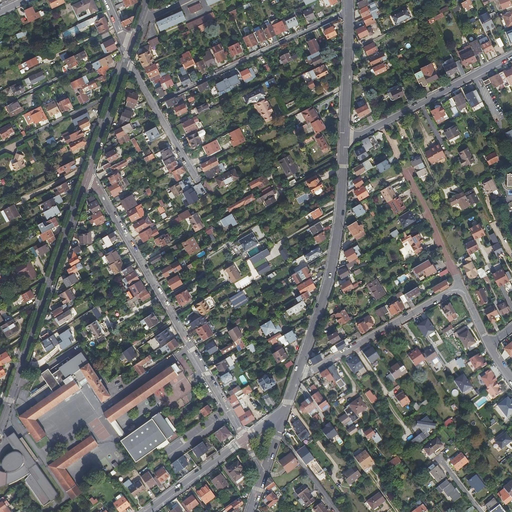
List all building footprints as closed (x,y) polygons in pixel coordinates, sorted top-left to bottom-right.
[(93,0),(83,0),(72,5),(77,14),(89,8),(92,14),(99,11),(95,3),(93,0)] [(120,3),(115,6),(116,8),(124,5),(125,8),(126,7),(138,2),(136,0),(127,0),(124,2),(120,3)] [(367,5),(369,4),(366,0),(358,0),(359,2),(357,3),(360,9),(367,5)] [(470,0),(467,0),(461,3),(464,8),(466,7),(467,10),(471,9),(469,5),(472,3),(472,2),(470,0)] [(510,0),(509,0),(498,0),(502,9),(510,6),(511,5),(510,0)] [(203,9),(200,3),(188,8),(191,14),(203,9)] [(367,5),(367,7),(359,10),(363,17),(375,11),(379,10),(377,6),(374,8),(371,3),(369,4),(367,5)] [(454,12),(462,8),(460,4),(452,8),(454,12)] [(32,7),(24,11),(27,18),(28,21),(25,22),(26,24),(31,22),(45,15),(43,11),(41,12),(41,11),(35,13),(32,7)] [(311,8),(304,11),(308,21),(316,17),(311,8)] [(407,8),(391,16),(396,25),(411,17),(407,8)] [(120,10),(117,11),(121,22),(129,19),(127,15),(123,17),(120,10)] [(182,11),(157,22),(161,31),(186,20),(182,11)] [(363,17),(366,24),(375,19),(378,18),(375,11),(363,17)] [(211,21),(216,18),(213,12),(186,24),(189,30),(198,26),(211,21)] [(486,31),(495,26),(491,18),(489,14),(488,12),(479,17),(486,31)] [(511,25),(511,12),(503,16),(505,19),(506,24),(508,27),(511,25)] [(100,33),(109,29),(106,23),(108,22),(107,20),(105,17),(100,20),(97,15),(89,19),(91,24),(95,22),(100,33)] [(126,25),(132,22),(134,16),(129,19),(121,22),(123,27),(127,25),(126,25)] [(299,24),(295,16),(285,20),(289,29),(299,24)] [(360,38),(369,34),(370,35),(374,33),(371,28),(367,30),(365,27),(376,21),(375,19),(366,24),(364,25),(365,26),(356,30),(360,38)] [(274,43),(278,41),(268,20),(265,21),(268,28),(264,30),(268,39),(272,37),(274,43)] [(286,31),(290,29),(289,29),(285,20),(273,25),(277,34),(286,30),(286,31)] [(79,30),(88,26),(86,21),(76,25),(77,26),(79,30)] [(201,32),(213,26),(211,21),(198,26),(200,30),(201,32)] [(324,30),(328,39),(337,35),(333,26),(331,27),(330,23),(323,26),(324,30)] [(65,38),(79,32),(79,30),(77,26),(63,32),(65,38)] [(254,33),(259,43),(261,42),(267,39),(262,29),(254,33)] [(26,30),(15,34),(17,39),(28,34),(26,30)] [(249,48),(259,43),(254,33),(244,38),(249,48)] [(374,39),(376,42),(388,37),(386,34),(374,39)] [(157,37),(148,41),(150,45),(151,47),(160,43),(157,37)] [(321,50),(315,38),(308,42),(310,47),(309,48),(312,54),(319,51),(321,50)] [(117,48),(112,39),(103,43),(104,43),(108,52),(117,48)] [(481,51),(476,40),(470,43),(476,55),(480,54),(479,52),(481,51)] [(489,41),(482,45),(485,53),(493,50),(489,41)] [(218,62),(226,59),(222,50),(224,49),(221,42),(211,47),(218,62)] [(238,43),(229,47),(233,56),(242,51),(238,43)] [(373,43),(364,48),(368,55),(377,51),(373,43)] [(151,62),(154,61),(149,51),(152,50),(151,47),(150,45),(144,48),(143,51),(142,54),(138,56),(143,66),(151,62)] [(477,60),(469,45),(458,51),(465,66),(477,60)] [(209,67),(216,64),(210,50),(206,52),(205,52),(207,55),(204,57),(209,67)] [(84,51),(74,56),(77,60),(80,58),(87,56),(84,51)] [(324,61),(319,51),(312,54),(307,57),(309,59),(311,58),(315,66),(324,61)] [(379,54),(369,59),(372,66),(386,59),(383,51),(379,53),(379,54)] [(60,55),(62,61),(65,60),(69,58),(66,52),(60,55)] [(185,69),(195,64),(189,52),(182,55),(184,58),(180,59),(185,69)] [(291,57),(289,53),(280,57),(281,59),(283,63),(284,64),(298,57),(297,54),(291,57)] [(70,68),(78,64),(77,60),(74,56),(74,55),(69,58),(65,60),(70,68)] [(113,62),(109,55),(93,64),(96,70),(97,70),(107,65),(113,62)] [(39,63),(36,57),(27,61),(30,67),(39,63)] [(442,63),(444,68),(448,76),(459,71),(455,62),(453,58),(444,62),(442,63)] [(200,72),(206,68),(204,64),(204,63),(202,59),(199,61),(199,62),(196,63),(200,72)] [(462,66),(459,60),(455,62),(459,71),(462,76),(466,74),(461,66),(462,66)] [(386,70),(383,63),(373,68),(373,69),(371,70),(374,75),(376,74),(376,75),(386,70)] [(145,68),(152,82),(152,81),(161,77),(159,74),(157,69),(155,64),(145,68)] [(318,78),(328,73),(325,67),(323,64),(308,72),(312,80),(318,78)] [(428,83),(438,78),(434,70),(431,64),(421,69),(422,70),(414,74),(417,79),(419,84),(421,83),(423,86),(424,86),(425,86),(426,86),(427,86),(427,85),(428,85),(428,84),(428,83)] [(38,65),(32,68),(35,74),(41,72),(38,65)] [(105,74),(107,73),(105,70),(109,68),(107,65),(97,70),(101,76),(105,74)] [(511,66),(503,71),(499,74),(503,83),(505,86),(505,87),(508,93),(511,91),(508,85),(511,83),(511,66)] [(240,73),(245,83),(256,78),(251,68),(248,69),(247,68),(246,67),(245,68),(244,70),(245,71),(240,73)] [(169,69),(159,74),(161,77),(168,74),(171,72),(169,69)] [(38,81),(45,78),(42,72),(36,75),(36,74),(29,77),(31,83),(32,84),(33,83),(35,84),(38,83),(38,81)] [(174,85),(168,74),(161,77),(152,81),(160,98),(167,94),(166,93),(165,93),(164,91),(171,88),(170,87),(174,85)] [(191,83),(187,74),(180,78),(184,86),(191,83)] [(241,83),(236,74),(228,79),(227,78),(223,79),(223,80),(215,84),(220,95),(233,89),(233,87),(241,83)] [(503,83),(499,74),(490,78),(494,87),(500,84),(503,83)] [(86,84),(82,77),(71,83),(75,90),(77,88),(86,84)] [(270,86),(277,83),(274,78),(268,81),(270,86)] [(312,80),(307,83),(309,89),(315,86),(312,80)] [(94,88),(91,81),(89,82),(86,84),(77,88),(81,95),(84,103),(89,100),(85,91),(90,88),(91,89),(94,88)] [(207,82),(198,86),(201,92),(210,88),(207,82)] [(15,95),(25,90),(23,85),(17,88),(15,84),(10,86),(13,92),(15,95)] [(393,100),(404,95),(399,84),(387,90),(391,99),(393,100)] [(0,95),(1,95),(2,98),(13,92),(10,86),(0,91),(0,95)] [(248,103),(264,96),(262,92),(260,93),(258,90),(244,97),(248,103)] [(465,95),(472,109),(483,102),(477,90),(473,92),(473,91),(465,95)] [(138,102),(137,102),(139,96),(138,96),(138,94),(132,92),(131,94),(129,93),(127,101),(126,106),(134,109),(135,106),(136,103),(138,104),(138,102)] [(466,102),(462,93),(452,98),(456,105),(457,107),(466,102)] [(166,101),(169,108),(178,104),(184,101),(181,94),(177,96),(178,98),(175,99),(175,97),(166,101)] [(63,112),(69,109),(73,107),(69,100),(66,101),(64,98),(60,100),(61,101),(58,103),(63,112)] [(264,117),(266,122),(273,119),(271,114),(274,112),(271,106),(270,107),(269,105),(266,98),(255,104),(257,110),(259,109),(261,113),(263,117),(264,117)] [(21,107),(17,100),(6,106),(12,117),(24,111),(22,107),(21,107)] [(60,111),(55,101),(45,106),(50,116),(60,111)] [(209,110),(206,103),(197,108),(200,114),(209,110)] [(188,111),(184,104),(175,109),(178,116),(188,111)] [(366,105),(356,110),(360,117),(370,112),(366,105)] [(45,120),(48,119),(41,106),(32,111),(34,114),(31,116),(32,116),(28,118),(30,122),(34,121),(35,124),(44,119),(45,120)] [(312,106),(302,112),(306,119),(308,123),(318,118),(319,117),(313,106),(312,106)] [(436,107),(436,109),(431,111),(435,120),(436,120),(438,123),(445,119),(443,116),(445,115),(443,111),(443,110),(443,109),(441,108),(441,107),(440,106),(438,106),(436,107)] [(119,123),(125,125),(128,124),(131,115),(133,116),(134,113),(125,110),(124,113),(123,112),(119,123)] [(182,123),(187,133),(192,130),(193,134),(197,132),(200,131),(199,130),(204,128),(200,121),(199,122),(196,116),(192,118),(182,123)] [(90,125),(87,118),(78,122),(76,123),(77,125),(79,124),(82,129),(90,125)] [(325,128),(321,120),(319,121),(318,120),(311,124),(317,133),(319,132),(325,128)] [(115,131),(118,138),(127,133),(133,130),(130,123),(128,124),(125,125),(122,127),(115,131)] [(0,129),(0,133),(2,139),(10,135),(15,133),(10,124),(6,127),(5,127),(0,129)] [(306,124),(292,131),(294,135),(299,132),(299,130),(307,126),(306,124)] [(460,134),(455,125),(444,131),(449,140),(460,134)] [(161,136),(156,127),(146,132),(150,142),(161,136)] [(229,143),(232,148),(245,141),(238,128),(227,134),(231,143),(229,143)] [(64,138),(67,144),(72,141),(73,143),(75,142),(83,137),(83,136),(84,135),(81,129),(70,135),(65,137),(64,138)] [(194,148),(202,143),(202,142),(207,140),(208,138),(207,135),(205,135),(199,137),(197,132),(193,134),(188,136),(194,148)] [(323,134),(321,135),(319,132),(317,133),(314,135),(315,136),(323,152),(329,149),(328,149),(330,148),(323,134)] [(130,140),(127,133),(118,138),(122,145),(130,140)] [(308,146),(315,142),(312,138),(311,136),(305,140),(308,146)] [(53,137),(46,140),(49,145),(56,142),(53,137)] [(87,144),(84,138),(75,142),(73,143),(70,144),(73,151),(87,144)] [(142,151),(134,138),(131,139),(139,152),(142,151)] [(220,149),(216,140),(204,146),(208,154),(213,151),(214,152),(220,149)] [(360,160),(368,156),(366,152),(379,145),(376,140),(355,152),(360,160)] [(439,145),(439,143),(434,146),(435,147),(430,150),(425,153),(430,164),(436,161),(436,162),(446,157),(439,145)] [(171,153),(172,153),(173,151),(172,149),(170,149),(170,148),(169,149),(167,150),(166,148),(161,151),(164,157),(171,153)] [(475,161),(468,148),(459,153),(463,160),(460,161),(463,166),(465,165),(466,166),(475,161)] [(115,149),(106,154),(110,162),(119,157),(115,149)] [(146,162),(155,157),(153,154),(152,154),(149,149),(144,152),(146,157),(144,158),(146,162)] [(489,165),(499,160),(495,152),(487,156),(485,153),(482,154),(485,159),(486,159),(489,165)] [(22,159),(24,156),(16,153),(14,160),(15,163),(12,164),(16,171),(26,166),(22,159)] [(163,159),(166,165),(175,161),(175,160),(176,159),(175,157),(173,157),(171,153),(164,157),(162,158),(163,159)] [(292,175),(299,172),(289,155),(279,161),(288,178),(286,178),(287,180),(293,176),(292,175)] [(201,165),(205,171),(206,171),(217,165),(219,164),(215,156),(209,159),(210,160),(201,165)] [(411,161),(419,178),(428,173),(420,157),(411,161)] [(387,159),(376,165),(380,173),(391,167),(387,159)] [(125,160),(117,164),(116,164),(111,167),(113,172),(128,164),(126,161),(125,160)] [(357,175),(366,170),(366,171),(373,167),(369,160),(362,164),(362,163),(353,168),(357,175)] [(77,168),(73,161),(63,166),(64,166),(65,169),(67,173),(77,168)] [(166,165),(170,173),(172,172),(179,168),(177,164),(178,163),(177,161),(175,161),(166,165)] [(209,179),(221,173),(217,165),(206,171),(208,174),(206,174),(209,179)] [(186,171),(183,166),(179,168),(172,172),(177,181),(182,178),(179,174),(186,171)] [(234,170),(216,179),(220,187),(239,177),(234,170)] [(112,185),(122,179),(120,175),(118,172),(108,177),(112,185)] [(260,188),(268,183),(263,175),(255,180),(260,188)] [(321,187),(323,186),(323,185),(324,185),(322,182),(321,182),(320,182),(316,175),(306,181),(308,184),(312,192),(314,191),(321,187)] [(364,183),(360,177),(353,181),(356,187),(364,183)] [(497,190),(492,179),(483,184),(488,194),(497,190)] [(59,194),(70,189),(66,182),(54,188),(58,195),(59,194)] [(120,187),(118,183),(109,188),(114,197),(119,194),(118,192),(122,190),(121,189),(120,187)] [(176,197),(184,192),(179,183),(170,187),(173,192),(169,194),(172,198),(175,197),(176,197)] [(354,192),(360,201),(369,195),(368,194),(374,190),(371,184),(366,186),(364,183),(356,187),(357,190),(354,192)] [(380,191),(388,202),(397,197),(390,186),(380,191)] [(270,187),(262,191),(263,192),(261,194),(262,196),(272,191),(270,187)] [(205,192),(203,188),(190,195),(192,200),(205,192)] [(264,200),(267,205),(271,203),(271,202),(274,200),(275,199),(273,195),(277,193),(274,189),(272,191),(262,196),(256,200),(258,204),(262,202),(262,201),(264,200)] [(471,206),(479,201),(474,192),(474,193),(472,189),(464,193),(471,206)] [(459,203),(462,210),(471,206),(464,193),(464,192),(449,200),(452,206),(458,203),(459,203)] [(229,212),(244,204),(245,205),(256,199),(252,193),(244,198),(227,208),(229,212)] [(45,205),(47,209),(47,210),(57,205),(63,202),(59,194),(58,195),(53,198),(43,203),(45,205)] [(137,205),(132,195),(121,201),(126,210),(137,205)] [(402,202),(398,196),(397,197),(388,202),(396,214),(406,209),(403,204),(402,202)] [(100,207),(97,200),(89,205),(94,214),(100,210),(102,210),(104,208),(103,206),(100,207)] [(363,206),(361,203),(352,208),(357,217),(366,212),(365,211),(366,210),(364,206),(363,206)] [(19,215),(14,205),(4,210),(10,220),(19,215)] [(47,210),(44,212),(48,220),(61,212),(57,205),(47,210)] [(127,213),(131,220),(136,218),(137,219),(140,217),(139,216),(141,215),(142,215),(143,215),(143,214),(143,213),(141,210),(140,210),(138,206),(135,207),(135,208),(127,213)] [(322,214),(318,208),(310,213),(312,216),(314,219),(322,214)] [(7,222),(10,220),(4,210),(1,212),(7,222)] [(105,220),(100,210),(94,214),(91,215),(93,218),(89,221),(91,224),(95,222),(97,225),(105,220)] [(175,225),(191,216),(188,210),(178,216),(179,217),(172,221),(175,225)] [(410,210),(398,217),(404,227),(416,220),(410,210)] [(201,223),(196,213),(189,217),(191,221),(192,223),(191,223),(193,227),(201,223)] [(233,226),(237,224),(232,214),(216,223),(220,229),(224,226),(231,223),(233,226)] [(42,233),(50,229),(51,229),(59,225),(55,217),(48,221),(47,220),(38,225),(42,233)] [(152,224),(148,217),(134,225),(138,232),(148,226),(152,224)] [(357,240),(366,235),(363,230),(364,230),(361,225),(359,226),(356,221),(348,226),(350,231),(351,231),(354,236),(354,235),(357,240)] [(184,231),(179,222),(172,227),(174,231),(177,230),(179,234),(184,231)] [(323,229),(319,222),(310,228),(314,235),(321,230),(323,229)] [(480,223),(469,228),(470,231),(475,239),(475,240),(485,235),(480,223)] [(207,236),(215,232),(212,226),(209,227),(204,230),(207,236)] [(144,242),(159,233),(156,229),(152,231),(150,228),(149,228),(139,234),(142,239),(144,242)] [(40,234),(43,241),(47,239),(54,235),(51,229),(50,229),(42,233),(40,234)] [(397,230),(390,233),(393,238),(399,235),(397,230)] [(92,242),(91,231),(87,234),(79,234),(80,243),(92,243),(92,242)] [(105,243),(106,244),(102,246),(104,249),(108,247),(108,248),(113,245),(112,242),(118,239),(115,234),(117,233),(116,231),(101,239),(104,244),(105,243)] [(259,243),(253,232),(234,244),(235,246),(237,245),(238,247),(237,247),(239,250),(239,249),(240,251),(242,253),(259,243)] [(321,232),(312,237),(316,245),(325,239),(321,232)] [(164,246),(171,242),(170,240),(171,240),(168,233),(165,235),(165,234),(155,240),(158,245),(161,243),(162,245),(163,247),(164,246)] [(496,256),(504,252),(494,233),(490,235),(494,245),(491,246),(496,256)] [(215,240),(212,234),(207,236),(211,243),(215,240)] [(408,240),(412,247),(416,253),(423,249),(420,243),(421,242),(423,241),(421,238),(419,234),(414,236),(413,234),(403,239),(405,242),(408,240)] [(47,239),(49,243),(51,246),(54,245),(53,242),(54,241),(54,240),(56,239),(54,235),(47,239)] [(200,249),(193,237),(182,243),(189,255),(200,249)] [(475,239),(464,245),(469,255),(474,253),(474,252),(479,249),(475,240),(475,239)] [(45,242),(34,248),(35,250),(47,244),(45,242)] [(76,254),(82,250),(78,243),(72,247),(74,251),(76,254)] [(50,250),(47,244),(35,250),(38,255),(38,256),(50,250)] [(96,252),(94,247),(92,244),(88,247),(92,254),(93,253),(96,252)] [(322,253),(318,246),(304,255),(308,262),(322,253)] [(257,247),(247,252),(250,257),(260,252),(257,247)] [(253,264),(270,254),(267,248),(250,259),(253,264)] [(287,250),(286,248),(281,251),(285,258),(290,255),(287,250)] [(357,257),(352,248),(344,253),(349,262),(357,257)] [(115,249),(105,255),(111,265),(120,259),(121,259),(115,249)] [(76,254),(74,251),(72,256),(72,257),(72,258),(69,260),(72,266),(80,261),(76,254)] [(153,264),(162,258),(161,255),(165,253),(164,251),(150,259),(153,264)] [(477,270),(472,262),(470,257),(462,261),(465,266),(463,266),(469,278),(478,274),(477,270)] [(124,265),(121,259),(120,259),(111,265),(109,265),(115,275),(122,270),(125,269),(123,265),(124,265)] [(423,270),(426,277),(437,271),(433,264),(432,265),(429,259),(413,268),(416,274),(423,270)] [(37,275),(29,260),(15,268),(20,277),(25,274),(29,280),(37,275)] [(165,277),(169,275),(169,274),(168,272),(172,270),(172,271),(173,271),(175,273),(182,269),(178,261),(171,265),(161,270),(165,277)] [(267,262),(255,268),(259,275),(271,269),(267,262)] [(241,277),(234,264),(224,270),(232,283),(241,277)] [(68,270),(70,275),(74,273),(78,270),(75,265),(68,270)] [(134,270),(131,265),(125,269),(122,270),(125,276),(134,270)] [(311,275),(306,266),(297,272),(292,275),(297,283),(311,275)] [(342,279),(351,273),(348,267),(343,270),(342,269),(338,272),(342,279)] [(503,269),(492,274),(499,287),(509,281),(503,269)] [(140,280),(135,272),(126,277),(124,279),(123,280),(126,285),(125,286),(126,288),(128,287),(140,280)] [(397,286),(411,277),(409,272),(394,280),(397,286)] [(66,277),(63,279),(67,287),(78,280),(74,273),(70,275),(66,277)] [(66,277),(65,274),(60,278),(58,282),(63,279),(66,277)] [(178,278),(177,276),(175,277),(168,281),(172,290),(180,285),(182,284),(180,282),(178,278)] [(238,290),(251,282),(248,276),(235,283),(238,290)] [(308,292),(316,288),(310,279),(298,286),(302,294),(308,291),(308,292)] [(386,294),(377,279),(368,284),(377,299),(386,294)] [(146,290),(140,280),(128,287),(134,297),(136,296),(139,294),(146,290)] [(349,280),(340,285),(344,293),(354,288),(353,286),(349,280)] [(445,280),(432,288),(435,293),(440,290),(440,291),(449,286),(445,280)] [(407,301),(408,302),(411,300),(410,297),(415,294),(416,296),(421,293),(417,287),(404,295),(407,301)] [(62,297),(60,298),(64,305),(70,301),(76,298),(70,288),(60,294),(62,297)] [(488,302),(482,288),(474,291),(481,305),(488,302)] [(34,296),(30,290),(22,294),(26,301),(34,296)] [(151,297),(147,290),(146,290),(139,294),(143,301),(151,297)] [(180,305),(191,298),(186,290),(176,296),(179,301),(178,302),(180,305)] [(242,291),(229,299),(236,309),(249,301),(242,291)] [(303,300),(310,296),(308,292),(308,291),(302,294),(298,297),(299,299),(298,299),(300,302),(303,300)] [(137,306),(135,302),(138,300),(136,296),(134,297),(131,299),(128,301),(126,302),(130,310),(137,306)] [(211,311),(204,300),(194,306),(197,311),(199,310),(202,316),(211,311)] [(299,309),(306,305),(303,300),(300,302),(287,310),(290,315),(294,312),(295,314),(300,311),(299,309)] [(64,305),(61,306),(63,308),(62,309),(64,313),(68,310),(73,307),(70,301),(64,305)] [(404,307),(401,301),(399,303),(398,301),(395,302),(394,303),(399,312),(403,310),(402,309),(404,307)] [(511,310),(506,302),(499,305),(497,306),(502,315),(511,310)] [(399,312),(394,303),(393,304),(390,305),(391,307),(389,308),(392,314),(395,313),(395,314),(399,312)] [(458,317),(450,303),(442,308),(445,314),(446,314),(450,321),(458,317)] [(494,305),(485,310),(491,323),(496,320),(496,319),(494,316),(498,314),(499,314),(495,307),(494,305)] [(63,308),(61,306),(53,312),(54,314),(53,314),(56,318),(64,313),(62,309),(63,308)] [(100,318),(102,317),(100,314),(96,307),(94,308),(100,318)] [(385,314),(382,308),(376,311),(379,317),(385,314)] [(341,325),(350,319),(350,320),(353,319),(352,317),(349,318),(344,309),(335,315),(337,318),(336,319),(337,322),(339,321),(341,325)] [(73,317),(68,310),(64,313),(56,318),(60,325),(73,317)] [(149,327),(150,328),(160,322),(154,313),(144,319),(149,327)] [(184,319),(187,323),(196,317),(194,313),(184,319)] [(206,323),(207,323),(202,316),(190,323),(193,328),(200,324),(201,326),(206,323)] [(358,325),(363,333),(367,331),(366,330),(369,329),(368,328),(373,324),(372,323),(373,322),(371,318),(369,318),(368,316),(362,320),(363,321),(361,323),(358,325)] [(416,323),(423,337),(435,331),(428,317),(416,323)] [(19,330),(13,319),(1,326),(7,337),(19,330)] [(144,319),(140,321),(142,324),(143,323),(144,325),(146,324),(148,328),(149,327),(144,319)] [(105,333),(97,320),(95,321),(103,334),(105,333)] [(271,337),(280,332),(278,328),(276,329),(271,320),(260,326),(266,335),(269,334),(271,337)] [(103,334),(95,321),(86,327),(88,330),(90,329),(96,339),(103,334)] [(201,326),(197,329),(204,340),(213,335),(206,323),(201,326)] [(243,336),(237,326),(228,331),(234,342),(241,338),(243,336)] [(457,337),(459,336),(468,330),(466,326),(454,333),(457,337)] [(137,349),(141,354),(158,343),(157,341),(158,340),(157,339),(161,337),(164,342),(173,336),(168,328),(137,349)] [(59,335),(63,341),(59,343),(63,349),(72,343),(69,337),(73,335),(69,329),(59,335)] [(286,346),(298,338),(293,330),(282,336),(278,338),(280,341),(281,340),(283,343),(284,343),(286,346)] [(459,336),(466,348),(476,342),(468,330),(459,336)] [(340,338),(337,332),(328,337),(332,343),(340,338)] [(146,336),(144,333),(131,343),(133,345),(146,336)] [(54,345),(49,337),(43,341),(41,342),(46,350),(54,345)] [(168,353),(171,350),(179,345),(175,338),(167,344),(160,348),(162,352),(166,350),(168,353)] [(246,347),(241,338),(234,342),(233,342),(234,343),(227,347),(227,346),(221,350),(223,353),(239,344),(242,349),(246,347)] [(335,345),(338,350),(347,345),(346,344),(344,340),(335,345)] [(213,341),(205,346),(207,349),(208,351),(210,354),(218,350),(213,341)] [(254,352),(257,350),(255,347),(253,343),(247,346),(248,349),(251,347),(254,352)] [(132,346),(123,352),(126,357),(127,357),(129,361),(133,359),(134,360),(136,358),(135,357),(138,355),(136,353),(137,352),(137,351),(135,351),(132,346)] [(380,357),(372,346),(369,349),(368,347),(362,351),(371,363),(380,357)] [(278,362),(288,357),(283,348),(277,351),(272,354),(278,362)] [(421,354),(417,348),(407,354),(415,366),(425,359),(421,354)] [(426,351),(421,354),(425,359),(428,363),(438,357),(432,348),(426,352),(426,351)] [(0,366),(12,360),(6,351),(0,354),(0,366)] [(482,368),(487,365),(484,361),(482,357),(480,353),(474,357),(470,359),(469,359),(475,369),(481,366),(482,368)] [(86,361),(81,354),(71,361),(69,357),(42,375),(48,384),(39,390),(37,388),(31,392),(38,403),(19,416),(30,432),(37,442),(46,435),(35,419),(80,388),(76,382),(77,381),(81,385),(88,380),(102,402),(111,396),(89,363),(86,364),(85,362),(86,361)] [(319,354),(311,359),(313,364),(322,359),(319,354)] [(150,355),(134,366),(140,375),(145,371),(142,366),(150,360),(152,358),(150,355)] [(349,362),(347,363),(350,368),(354,374),(358,371),(359,372),(356,374),(359,377),(361,376),(367,372),(366,370),(357,356),(349,362)] [(233,364),(229,357),(225,359),(215,365),(220,372),(233,364)] [(460,369),(465,365),(460,357),(455,361),(460,369)] [(407,371),(400,361),(388,370),(391,374),(395,379),(407,371)] [(180,370),(175,363),(108,410),(104,413),(111,422),(115,419),(178,375),(176,372),(180,370)] [(225,384),(234,379),(229,371),(235,367),(233,364),(220,372),(222,375),(220,376),(225,384)] [(333,366),(328,369),(336,382),(337,384),(340,389),(346,385),(341,378),(340,379),(337,374),(338,373),(333,366)] [(495,382),(497,380),(494,376),(494,377),(492,374),(492,373),(490,369),(485,372),(486,374),(481,377),(487,388),(495,382)] [(327,370),(320,374),(324,379),(326,377),(329,382),(332,380),(333,382),(332,383),(335,386),(337,384),(336,382),(327,370)] [(125,375),(124,373),(120,375),(127,384),(128,383),(123,376),(125,375)] [(238,377),(243,385),(248,382),(243,374),(238,377)] [(265,390),(274,384),(275,382),(273,379),(271,379),(270,380),(266,374),(258,379),(265,390)] [(395,379),(391,374),(387,376),(392,383),(396,380),(395,379)] [(472,387),(464,374),(454,380),(463,393),(472,387)] [(502,392),(499,388),(497,386),(498,385),(495,382),(487,388),(486,389),(493,399),(502,392)] [(245,395),(252,391),(249,385),(242,389),(245,395)] [(238,391),(236,388),(229,392),(231,396),(234,394),(238,391)] [(238,401),(246,396),(245,395),(242,389),(238,391),(234,394),(238,401)] [(373,396),(370,390),(365,394),(372,403),(377,400),(374,395),(373,396)] [(318,392),(312,396),(319,406),(319,407),(323,413),(331,407),(326,401),(325,402),(318,392)] [(410,402),(403,392),(399,395),(395,397),(402,407),(410,402)] [(268,407),(275,403),(269,393),(262,397),(268,407)] [(244,425),(255,419),(250,410),(246,413),(238,401),(234,394),(231,396),(227,398),(244,425)] [(347,408),(344,410),(346,413),(347,414),(353,423),(360,418),(357,415),(367,408),(360,397),(346,407),(347,408)] [(511,402),(511,401),(508,397),(497,405),(507,418),(511,413),(511,402)] [(316,408),(309,399),(301,404),(303,406),(301,407),(300,409),(303,413),(305,413),(307,412),(308,413),(316,408)] [(427,400),(415,408),(417,411),(429,403),(427,400)] [(212,411),(207,405),(201,409),(198,411),(200,414),(202,412),(205,416),(212,411)] [(121,440),(123,444),(133,457),(136,462),(157,447),(159,450),(170,443),(167,440),(168,439),(167,439),(175,433),(174,432),(165,420),(162,416),(161,415),(161,413),(160,412),(152,417),(152,418),(122,439),(121,440)] [(317,414),(312,418),(315,423),(320,419),(317,414)] [(347,414),(339,420),(343,425),(347,423),(351,428),(347,431),(349,433),(351,436),(356,432),(358,431),(353,423),(347,414)] [(416,424),(424,434),(427,431),(427,428),(433,428),(435,428),(436,424),(432,423),(432,420),(429,420),(426,416),(416,424)] [(168,418),(165,420),(174,432),(176,431),(168,418)] [(453,422),(451,418),(444,424),(446,427),(453,422)] [(125,434),(115,419),(111,422),(121,437),(125,434)] [(305,428),(299,420),(292,425),(298,433),(305,428)] [(338,435),(329,422),(325,425),(326,427),(321,430),(329,441),(338,435)] [(230,433),(225,425),(214,433),(221,442),(224,439),(223,438),(230,433)] [(358,431),(356,432),(362,439),(366,436),(368,440),(376,435),(371,428),(367,431),(364,427),(358,431)] [(314,440),(305,428),(298,433),(296,435),(305,446),(314,440)] [(419,435),(415,438),(419,443),(430,435),(428,432),(424,435),(423,434),(420,436),(419,435)] [(511,441),(511,440),(506,432),(495,441),(502,449),(511,441)] [(349,433),(341,439),(343,441),(351,436),(349,433)] [(13,434),(7,438),(12,445),(16,451),(15,451),(14,451),(13,452),(12,452),(11,452),(10,453),(9,454),(8,454),(8,455),(7,455),(6,456),(5,457),(5,458),(4,459),(3,460),(3,461),(3,462),(3,463),(3,464),(3,465),(3,466),(3,467),(4,468),(4,469),(5,469),(6,469),(5,472),(3,472),(2,471),(1,471),(0,470),(0,486),(3,485),(7,484),(9,483),(12,482),(15,480),(18,479),(20,477),(23,476),(26,474),(28,477),(25,480),(44,506),(59,495),(36,463),(33,465),(32,463),(38,459),(22,437),(17,440),(13,434)] [(82,493),(64,468),(98,444),(92,435),(49,466),(72,499),(82,493)] [(424,448),(429,456),(443,445),(437,438),(424,448)] [(209,450),(202,442),(192,449),(199,457),(209,450)] [(314,458),(305,446),(297,453),(306,465),(314,458)] [(366,450),(355,458),(364,470),(371,465),(374,463),(366,450)] [(299,464),(291,453),(279,462),(288,473),(299,464)] [(469,462),(462,453),(450,462),(457,470),(469,462)] [(171,464),(172,466),(174,465),(178,471),(188,464),(183,456),(171,464)] [(401,461),(398,456),(387,464),(391,469),(401,461)] [(236,482),(238,484),(245,478),(243,476),(240,472),(244,469),(238,461),(227,470),(236,482)] [(446,476),(438,465),(436,467),(433,464),(426,469),(429,472),(430,472),(438,483),(446,476)] [(361,476),(354,466),(342,475),(349,485),(361,476)] [(169,476),(163,468),(154,474),(161,482),(169,476)] [(153,478),(149,471),(141,477),(149,488),(156,483),(157,482),(153,478)] [(488,487),(478,473),(476,475),(485,487),(486,488),(488,487)] [(212,481),(219,491),(228,485),(220,474),(212,481)] [(485,487),(476,475),(468,481),(473,488),(474,487),(478,492),(485,487)] [(162,485),(155,476),(153,478),(157,482),(156,483),(159,487),(162,485)] [(274,482),(271,478),(270,479),(269,479),(268,480),(268,481),(267,481),(267,482),(265,488),(266,487),(274,482)] [(127,486),(132,494),(134,497),(137,496),(146,489),(140,480),(133,485),(129,479),(123,484),(126,487),(127,486)] [(446,480),(436,488),(440,493),(444,491),(448,497),(450,496),(454,502),(461,497),(459,494),(455,489),(451,483),(449,484),(446,480)] [(276,485),(274,482),(266,487),(269,490),(276,485)] [(197,492),(206,504),(215,497),(206,485),(197,492)] [(310,491),(305,485),(295,492),(300,499),(302,498),(308,506),(315,501),(309,492),(310,491)] [(511,499),(511,497),(505,489),(498,494),(506,505),(511,499)] [(9,492),(0,498),(0,511),(7,506),(3,501),(11,495),(9,492)] [(278,500),(272,492),(268,496),(267,495),(264,497),(265,499),(263,500),(270,507),(278,500)] [(386,501),(380,492),(367,501),(373,510),(386,501)] [(199,504),(192,495),(183,502),(190,511),(199,504)] [(130,505),(124,496),(114,503),(120,511),(124,511),(126,511),(125,509),(130,505)] [(419,499),(423,504),(419,507),(411,511),(422,511),(423,511),(424,511),(428,510),(424,505),(427,502),(423,497),(419,499)] [(232,506),(235,510),(237,508),(244,504),(239,498),(229,505),(231,508),(232,506)] [(505,511),(494,498),(485,505),(490,511),(505,511)] [(326,508),(322,502),(313,508),(316,511),(329,511),(328,511),(326,508)]
